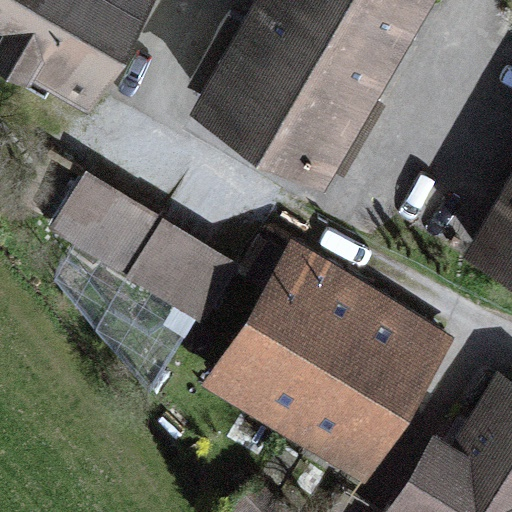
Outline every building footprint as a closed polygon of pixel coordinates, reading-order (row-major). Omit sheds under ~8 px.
[(151,0),(0,0),(0,58),(91,112),(151,0)] [(432,0),(255,0),(194,108),(327,187),(432,0)] [(240,262),(88,169),(49,229),(207,321),(240,262)] [(511,171),(464,254),(511,279),(511,171)] [(454,336),(294,236),(205,382),(367,481),(454,336)] [(511,511),(511,375),(500,368),(455,443),(437,430),(385,511),(511,511)] [(234,511),(263,511),(241,489),(226,503),(234,511)]
